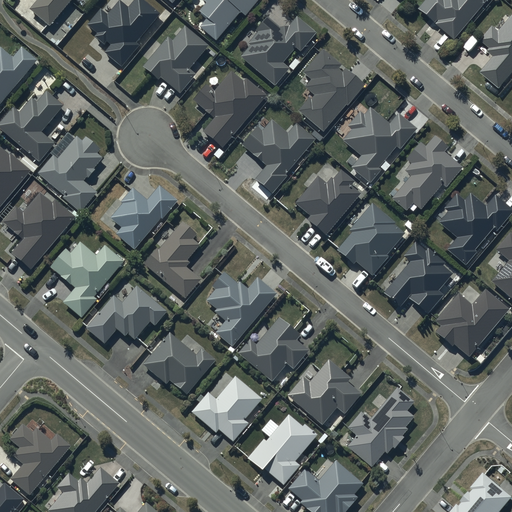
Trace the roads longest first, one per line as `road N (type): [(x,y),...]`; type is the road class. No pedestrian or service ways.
road 1 (residential): [(149,135),(478,412)]
road 2 (unclassified): [(35,344),(233,511)]
road 3 (residential): [(333,0),(511,150)]
road 4 (residential): [(478,412),(393,511)]
